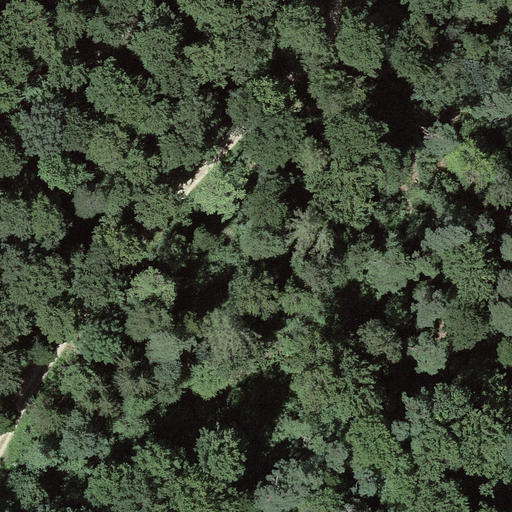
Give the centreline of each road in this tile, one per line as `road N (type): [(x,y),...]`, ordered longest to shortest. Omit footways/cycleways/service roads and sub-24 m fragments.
road 1 (track): [(0,447),(87,301),(316,50),(336,0)]
road 2 (track): [(0,466),(107,413),(210,387),(511,344)]
road 3 (track): [(161,0),(0,111)]
